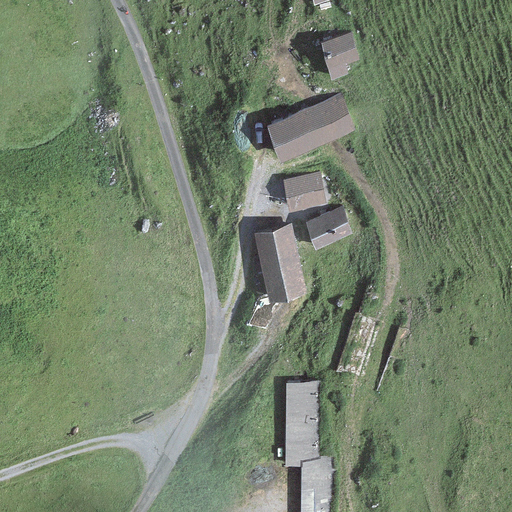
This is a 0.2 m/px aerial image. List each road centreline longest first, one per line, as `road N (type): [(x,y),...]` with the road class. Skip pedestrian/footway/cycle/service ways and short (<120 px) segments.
road 1 (track): [(116,0),(142,54),(205,257),(218,330),(207,384),(137,511)]
road 2 (track): [(218,330),(237,289),(259,183),(311,157),(346,170),(375,204),(393,257),(388,302)]
road 3 (track): [(0,477),(92,444),(144,445),(169,459)]
road 4 (track): [(290,307),(223,386),(207,384)]
